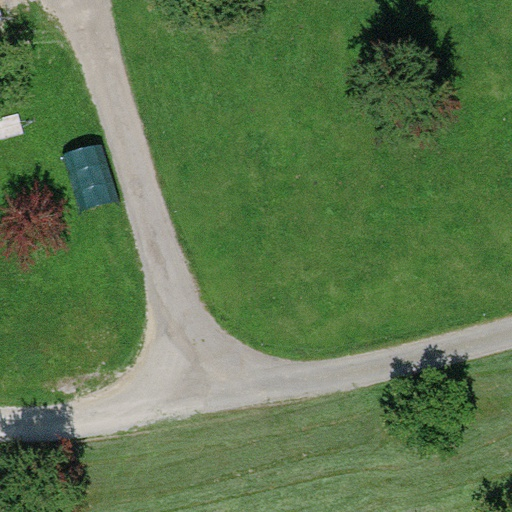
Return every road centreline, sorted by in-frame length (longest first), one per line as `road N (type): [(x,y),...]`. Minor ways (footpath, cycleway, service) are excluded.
road 1 (track): [(511,327),(258,398),(0,428)]
road 2 (unknown): [(109,0),(258,398)]
